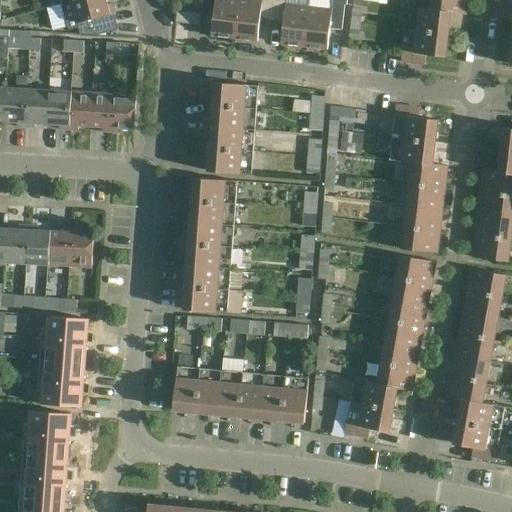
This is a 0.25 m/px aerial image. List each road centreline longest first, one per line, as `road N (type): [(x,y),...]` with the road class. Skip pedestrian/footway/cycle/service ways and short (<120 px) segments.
road 1 (residential): [(410,487),(454,278),(473,94)]
road 2 (residential): [(473,94),(168,62)]
road 3 (residential): [(133,444),(153,454),(410,487)]
road 4 (residential): [(133,444),(143,175)]
road 5 (residential): [(143,175),(0,166)]
